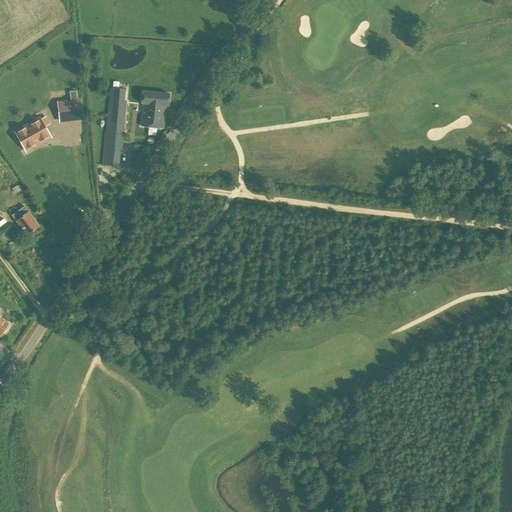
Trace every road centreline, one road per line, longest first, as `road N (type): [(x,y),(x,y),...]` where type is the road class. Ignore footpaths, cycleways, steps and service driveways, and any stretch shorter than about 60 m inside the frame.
road 1 (unclassified): [(0,389),(263,0)]
road 2 (track): [(143,181),(511,227)]
